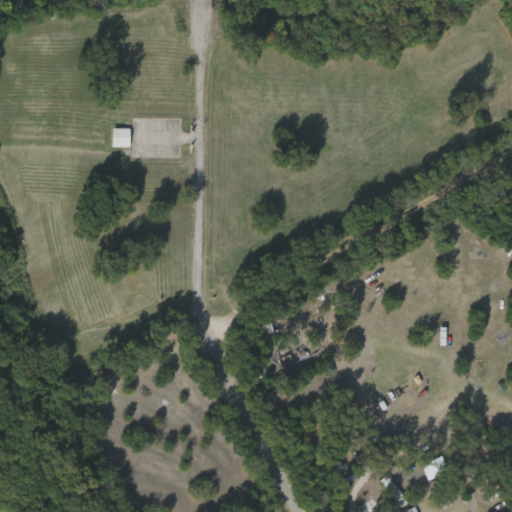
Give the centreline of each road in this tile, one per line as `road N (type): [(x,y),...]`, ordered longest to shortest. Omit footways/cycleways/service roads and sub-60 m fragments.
road 1 (residential): [(298,511),(231,391),(215,344),(224,329),(313,265),(511,151)]
road 2 (residential): [(215,344),(204,285),(207,0)]
